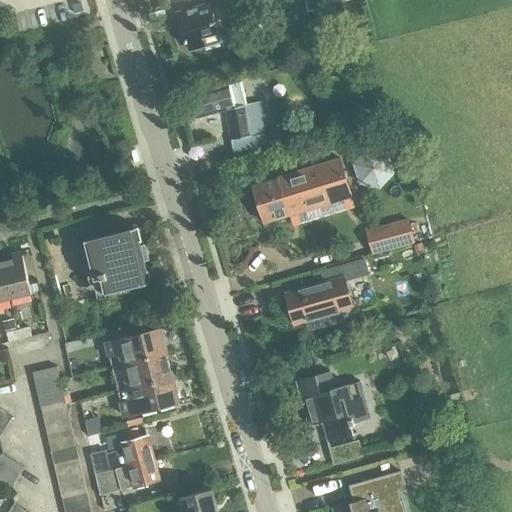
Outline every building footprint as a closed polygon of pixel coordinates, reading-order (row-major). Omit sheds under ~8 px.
[(319,0),(302,0),(306,13),(322,9),(319,0)] [(188,41),(190,48),(220,40),(215,20),(228,16),(224,4),(211,8),(210,3),(177,12),(186,42),(188,41)] [(241,81),(189,95),(195,117),(226,109),(236,157),(256,153),(255,149),(267,146),(264,133),(273,131),(266,100),(258,101),(247,104),(241,81)] [(391,177),(385,147),(354,153),(361,183),(391,177)] [(265,222),(351,196),(339,158),(253,184),(265,222)] [(366,230),(372,253),(415,241),(408,218),(366,230)] [(105,297),(148,286),(133,227),(84,239),(94,280),(101,278),(105,297)] [(13,259),(1,262),(10,298),(31,292),(31,291),(29,284),(21,251),(11,254),(13,259)] [(344,280),(368,274),(364,259),(313,273),(316,285),(284,293),(292,325),(352,308),(344,280)] [(0,261),(0,299),(10,298),(1,262),(0,261)] [(37,283),(29,284),(31,291),(38,290),(37,283)] [(13,318),(3,320),(5,329),(15,327),(13,318)] [(29,326),(17,329),(20,338),(31,336),(29,326)] [(8,341),(20,338),(17,329),(6,331),(8,341)] [(161,329),(105,342),(109,357),(112,367),(167,353),(161,329)] [(112,367),(117,391),(173,377),(167,353),(112,367)] [(57,366),(32,372),(35,384),(60,378),(57,366)] [(354,422),(371,417),(360,380),(335,387),(330,370),(297,379),(306,412),(312,410),(315,423),(323,420),(328,441),(354,433),(351,425),(355,424),(354,422)] [(120,401),(123,415),(179,401),(173,377),(117,391),(120,401)] [(35,384),(38,395),(62,389),(60,378),(35,384)] [(38,395),(38,396),(40,406),(65,400),(62,389),(38,395)] [(40,406),(43,418),(68,412),(65,400),(40,406)] [(0,408),(0,423),(5,427),(12,416),(0,408)] [(43,418),(44,421),(46,429),(70,423),(68,412),(43,418)] [(97,417),(85,420),(89,435),(101,432),(97,417)] [(46,429),(49,440),(73,434),(70,423),(46,429)] [(49,440),(50,446),(51,451),(76,446),(73,434),(49,440)] [(90,453),(95,471),(153,457),(147,435),(121,442),(124,452),(117,454),(116,450),(107,452),(106,449),(90,453)] [(328,448),(333,464),(333,465),(364,456),(359,439),(328,448)] [(51,451),(54,463),(78,457),(76,446),(51,451)] [(2,453),(0,455),(0,466),(17,477),(24,467),(2,453)] [(54,463),(56,471),(57,474),(81,468),(78,457),(54,463)] [(159,479),(153,457),(95,471),(100,495),(117,490),(159,479)] [(0,481),(10,488),(17,477),(0,466),(0,481)] [(57,474),(59,485),(84,480),(81,468),(57,474)] [(338,511),(405,511),(406,511),(400,490),(406,489),(401,470),(350,485),(355,502),(337,507),(338,511)] [(59,485),(62,495),(62,497),(86,491),(84,480),(59,485)] [(212,489),(180,497),(184,510),(184,511),(217,511),(215,502),(212,489)] [(62,497),(65,508),(89,502),(86,491),(62,497)] [(28,511),(14,502),(7,511),(28,511)] [(91,511),(89,502),(65,508),(65,511),(91,511)]
